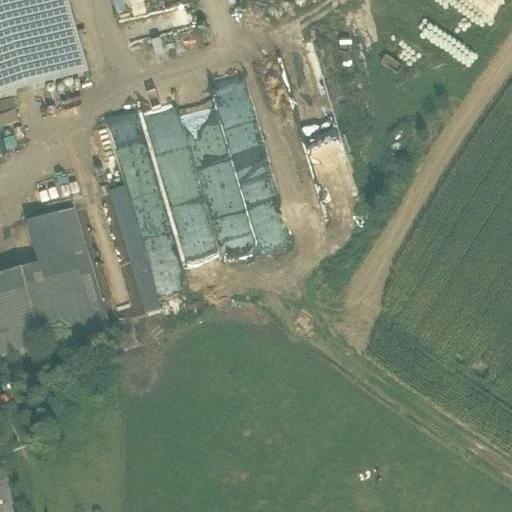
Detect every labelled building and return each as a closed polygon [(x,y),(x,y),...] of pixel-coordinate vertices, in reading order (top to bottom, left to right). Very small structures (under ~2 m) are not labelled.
[(0,0),(0,101),(12,97),(61,84),(36,0),(0,0)] [(36,0),(61,84),(83,77),(61,0),(36,0)] [(452,0),(491,24),(503,4),(495,0),(452,0)] [(12,97),(0,101),(0,116),(16,112),(12,97)] [(0,130),(19,124),(15,112),(0,118),(0,130)] [(144,318),(161,313),(125,190),(108,195),(144,318)] [(80,259),(87,257),(75,213),(48,221),(60,264),(74,260),(80,259)] [(60,264),(48,221),(26,228),(39,271),(60,264)] [(80,259),(74,260),(96,334),(109,330),(87,257),(80,259)] [(39,271),(0,282),(0,361),(96,334),(74,260),(60,264),(39,271)] [(0,511),(17,511),(8,473),(0,475),(0,511)]
